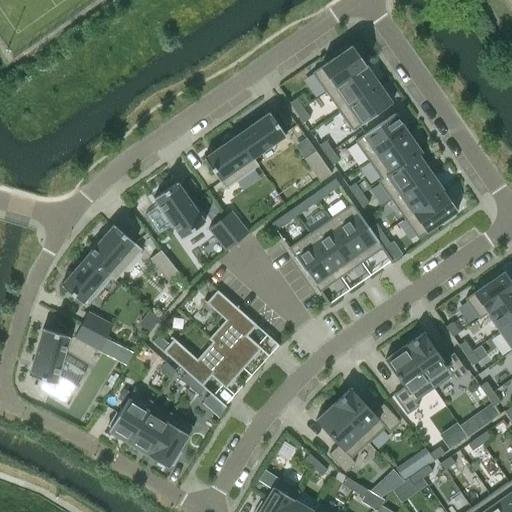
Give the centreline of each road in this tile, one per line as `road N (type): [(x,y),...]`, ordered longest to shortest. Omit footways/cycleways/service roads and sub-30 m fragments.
road 1 (residential): [(511,222),(287,386),(205,511)]
road 2 (residential): [(202,511),(69,431),(6,403),(1,380),(56,220)]
road 3 (residential): [(357,0),(117,167),(56,220)]
road 4 (residential): [(496,189),(365,0)]
